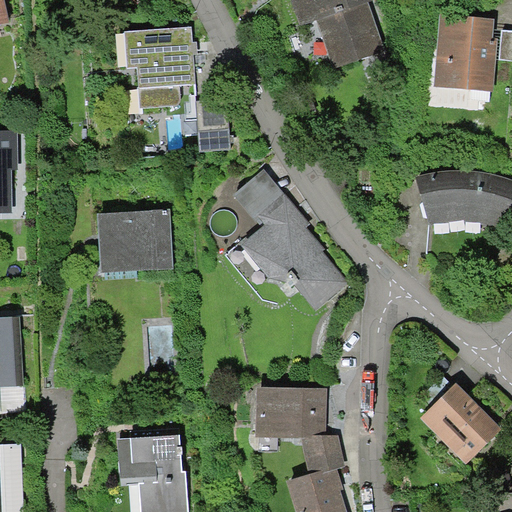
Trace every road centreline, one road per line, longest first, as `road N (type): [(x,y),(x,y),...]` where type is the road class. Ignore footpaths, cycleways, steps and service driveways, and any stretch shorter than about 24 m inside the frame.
road 1 (residential): [(389,283),(349,239),(206,0)]
road 2 (residential): [(389,283),(378,321),(374,477),(381,511)]
road 3 (residential): [(493,367),(389,283)]
